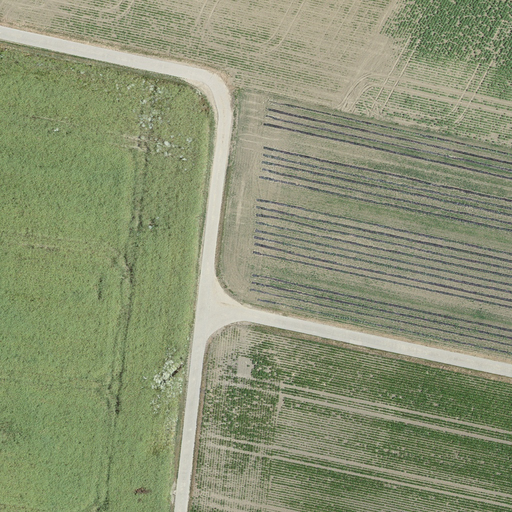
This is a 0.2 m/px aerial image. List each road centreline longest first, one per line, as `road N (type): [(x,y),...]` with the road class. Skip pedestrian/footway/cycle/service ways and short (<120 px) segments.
road 1 (track): [(0,38),(192,74),(222,93),(204,304),(511,370)]
road 2 (track): [(183,511),(204,304)]
